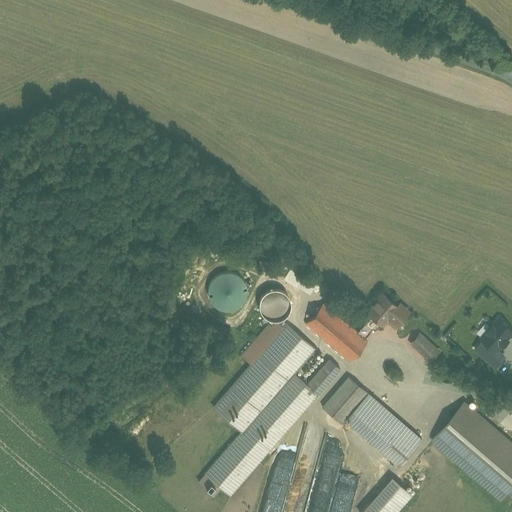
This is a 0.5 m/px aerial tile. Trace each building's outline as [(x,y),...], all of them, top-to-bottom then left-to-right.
[(288,267),(282,278),(309,293),(315,281),(288,267)] [(242,307),(241,272),(208,272),(209,308),(242,307)] [(289,288),(285,284),(279,282),(273,282),(267,285),(263,290),(261,296),(261,301),(264,308),(268,311),(273,313),(280,313),(286,311),(290,306),(292,300),(292,294),(289,288)] [(372,311),(376,315),(382,309),(396,322),(406,310),(392,297),(394,295),(383,285),(375,295),(365,305),(372,311)] [(325,298),(308,318),(351,355),(368,335),(366,333),(358,326),(325,298)] [(372,311),(358,326),(366,333),(374,323),(377,325),(381,319),(376,315),(372,311)] [(319,344),(288,316),(213,398),(243,426),(247,421),(297,367),(319,344)] [(497,350),(511,332),(511,329),(500,318),(483,337),(484,339),(497,350)] [(421,326),(411,337),(432,356),(442,345),(421,326)] [(497,350),(484,339),(476,348),(496,367),(504,357),(497,350)] [(331,353),(309,377),(318,385),(340,361),(331,353)] [(297,367),(247,421),(271,443),(300,412),(321,389),(318,385),(309,377),(297,367)] [(424,431),(350,368),(324,399),(343,415),(345,413),(400,459),(424,431)] [(466,397),(433,433),(434,434),(502,495),(511,483),(511,437),(505,431),(466,397)] [(326,456),(342,458),(342,451),(327,449),(326,456)] [(364,511),(390,511),(411,488),(401,479),(391,470),(359,507),(364,511)]
